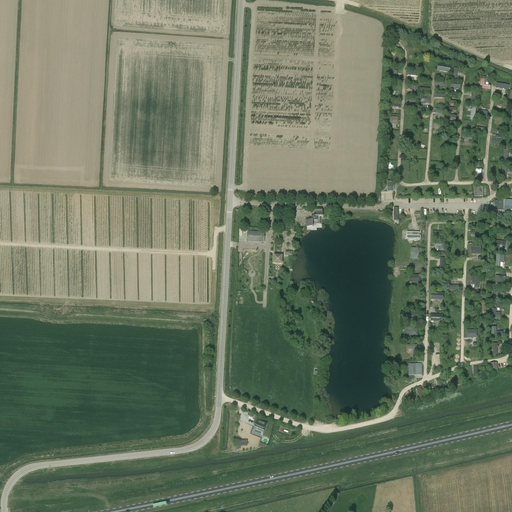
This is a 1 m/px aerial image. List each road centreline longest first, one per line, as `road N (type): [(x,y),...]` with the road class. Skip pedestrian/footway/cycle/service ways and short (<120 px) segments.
road 1 (tertiary): [(4,511),(7,487),(26,468),(183,450),(203,441),(216,422),(241,0)]
road 2 (primary): [(112,511),(511,426)]
